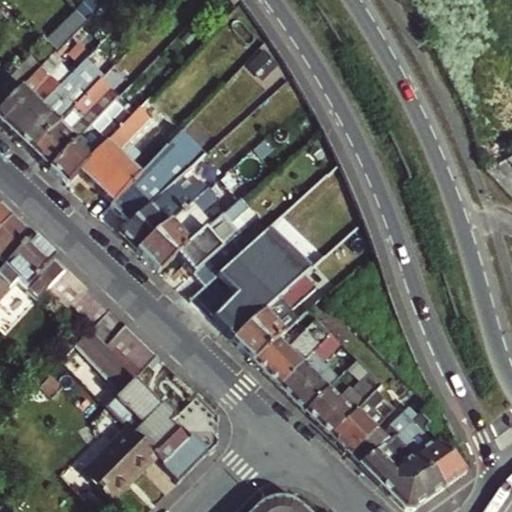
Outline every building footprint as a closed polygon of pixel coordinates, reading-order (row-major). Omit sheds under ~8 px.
[(80,12),(51,38),(57,46),(87,20),(80,12)] [(0,111),(0,124),(12,136),(61,88),(52,80),(66,65),(56,56),(42,70),(18,94),(0,111)] [(31,154),(80,104),(87,97),(78,88),(99,66),(91,58),(61,88),(12,136),(31,154)] [(31,60),(8,83),(18,94),(42,70),(31,60)] [(49,171),(116,103),(119,100),(101,82),(87,97),(80,104),(31,154),(49,171)] [(8,83),(0,90),(0,111),(18,94),(8,83)] [(126,113),(116,103),(49,171),(52,174),(66,187),(79,174),(147,104),(141,98),(126,113)] [(111,205),(139,175),(128,164),(161,129),(152,121),(161,111),(151,100),(147,104),(79,174),(111,205)] [(109,207),(129,225),(173,186),(189,172),(173,154),(181,147),(174,139),(139,175),(111,205),(109,207)] [(118,235),(137,253),(207,189),(198,180),(182,194),(173,186),(129,225),(118,235)] [(207,189),(137,253),(154,269),(159,273),(175,259),(211,226),(201,215),(217,200),(207,189)] [(247,210),(240,201),(220,219),(211,226),(175,259),(206,291),(250,248),(229,226),(247,210)] [(0,209),(0,273),(31,239),(12,221),(0,209)] [(260,242),(297,282),(304,276),(326,255),(289,215),(260,242)] [(40,248),(31,239),(0,273),(0,316),(33,282),(54,260),(40,248)] [(65,271),(54,260),(33,282),(43,292),(65,271)] [(65,271),(43,292),(54,303),(75,280),(65,271)] [(254,363),(280,338),(294,325),(309,311),(296,298),(311,284),(304,276),(297,282),(232,342),(245,354),(254,363)] [(75,280),(54,303),(66,313),(86,291),(75,280)] [(66,313),(76,323),(97,301),(86,291),(66,313)] [(87,334),(108,312),(97,301),(76,323),(87,334)] [(87,334),(102,348),(123,326),(108,312),(87,334)] [(291,349),(280,338),(254,363),(280,388),(303,364),(332,335),(317,319),(308,328),(310,330),(291,349)] [(123,326),(102,348),(113,359),(134,336),(123,326)] [(123,368),(113,359),(102,348),(87,334),(57,366),(104,411),(132,382),(156,357),(144,346),(123,368)] [(134,336),(113,359),(123,368),(144,346),(134,336)] [(382,386),(376,392),(395,410),(348,455),(359,465),(394,435),(412,420),(430,405),(396,372),(369,344),(355,359),(356,360),(357,361),(382,386)] [(337,396),(330,389),(306,413),(330,437),(376,392),(382,386),(357,361),(353,366),(355,369),(352,371),(368,386),(357,397),(347,387),(337,396)] [(301,408),(306,413),(330,389),(303,364),(280,388),(301,408)] [(46,378),(35,390),(50,404),(61,392),(46,378)] [(158,408),(132,382),(104,411),(124,430),(145,451),(169,426),(172,423),(173,416),(166,409),(158,408)] [(395,410),(376,392),(330,437),(345,452),(348,455),(395,410)] [(466,473),(422,429),(426,425),(423,422),(419,426),(412,420),(394,435),(427,469),(446,487),(466,473)] [(169,426),(145,451),(154,460),(178,483),(198,463),(206,455),(206,450),(196,440),(191,439),(186,443),(169,426)] [(145,451),(124,430),(79,476),(109,506),(154,460),(145,451)] [(427,469),(394,435),(359,465),(365,471),(404,510),(413,511),(413,510),(446,487),(427,469)] [(303,511),(299,508),(293,505),(289,502),(283,499),(281,498),(278,498),(275,498),(272,499),(266,502),(262,506),(257,510),(254,511),(303,511)]
